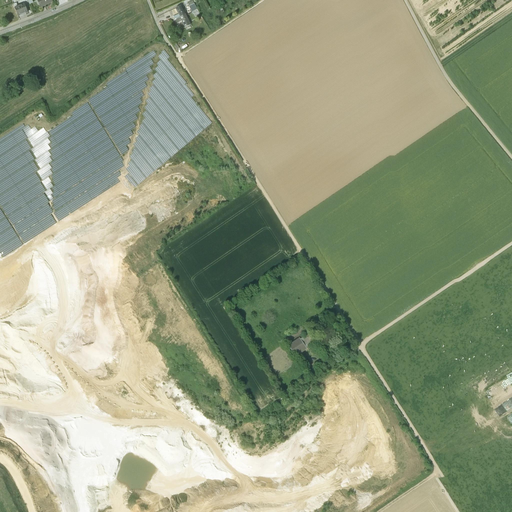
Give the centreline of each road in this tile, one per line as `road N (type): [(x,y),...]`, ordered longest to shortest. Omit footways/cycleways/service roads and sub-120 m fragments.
road 1 (track): [(357,348),(144,0)]
road 2 (track): [(511,158),(447,78),(404,0)]
road 3 (track): [(357,348),(511,243)]
road 4 (track): [(435,473),(357,348)]
